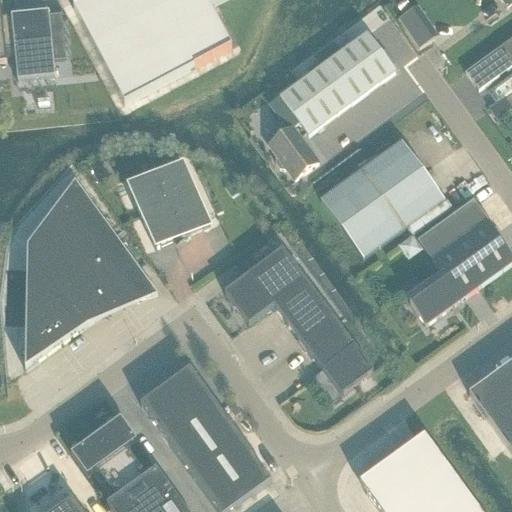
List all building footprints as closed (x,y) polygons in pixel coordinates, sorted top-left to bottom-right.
[(210,10),(229,0),(94,0),(73,11),(124,108),(232,51),(210,10)] [(511,0),(499,0),(507,11),(511,6),(511,0)] [(61,17),(49,19),(49,15),(49,14),(10,18),(11,19),(2,19),(1,4),(0,4),(0,67),(7,67),(5,51),(14,50),(17,84),(55,80),(53,64),(66,62),(61,17)] [(400,18),(421,46),(438,34),(417,5),(400,18)] [(308,139),(395,75),(367,36),(341,55),(321,70),(279,100),(308,139)] [(511,40),(503,47),(511,59),(511,40)] [(333,45),(313,60),(321,70),(341,55),(333,45)] [(478,94),(511,68),(511,59),(503,47),(465,75),(478,94)] [(496,105),(488,111),(496,122),(504,117),(496,105)] [(295,184),(318,167),(292,131),(268,148),(277,160),(276,162),(274,167),(278,173),(284,173),(286,172),(295,184)] [(363,263),(444,204),(402,146),(321,204),(363,263)] [(155,252),(210,228),(182,166),(127,190),(155,252)] [(133,304),(158,297),(75,183),(27,249),(26,308),(30,308),(38,319),(26,328),(25,374),(129,299),(133,304)] [(426,329),(511,266),(511,261),(471,204),(417,243),(432,264),(444,281),(409,306),(426,329)] [(219,206),(212,209),(216,217),(223,214),(219,206)] [(373,376),(282,254),(225,297),(249,329),(274,310),(341,400),(373,376)] [(511,366),(469,398),(511,456),(511,366)] [(215,511),(233,511),(271,485),(191,374),(142,409),(215,511)] [(87,480),(97,473),(117,501),(146,480),(126,452),(136,445),(121,424),(72,459),(87,480)] [(378,511),(477,511),(426,439),(360,487),(378,511)] [(184,511),(157,473),(146,480),(117,501),(107,508),(109,511),(184,511)] [(77,511),(71,503),(59,511),(77,511)]
